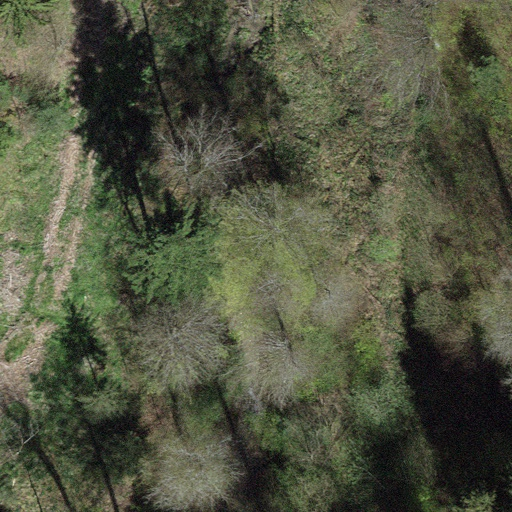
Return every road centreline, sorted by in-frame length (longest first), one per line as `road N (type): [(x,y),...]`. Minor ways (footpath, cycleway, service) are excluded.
road 1 (track): [(372,511),(426,426),(429,384),(414,343),(407,201),(425,0)]
road 2 (track): [(0,349),(38,292),(83,93),(79,0)]
